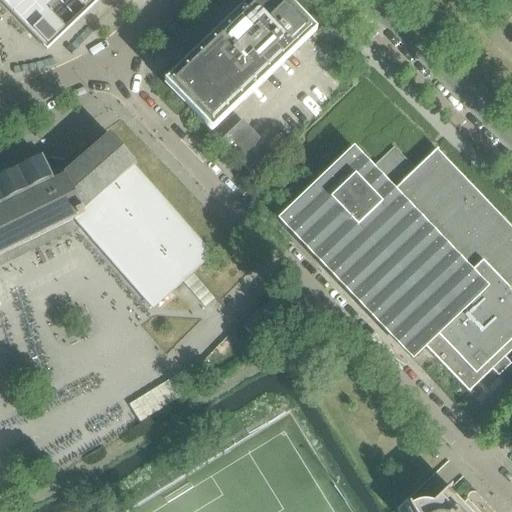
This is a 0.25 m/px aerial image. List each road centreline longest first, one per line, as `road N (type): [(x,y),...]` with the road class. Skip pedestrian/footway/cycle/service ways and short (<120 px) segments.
road 1 (residential): [(511,498),(107,67)]
road 2 (tertiary): [(370,0),(511,141)]
